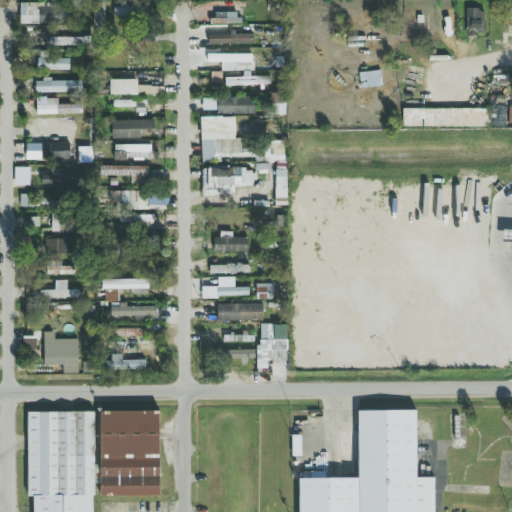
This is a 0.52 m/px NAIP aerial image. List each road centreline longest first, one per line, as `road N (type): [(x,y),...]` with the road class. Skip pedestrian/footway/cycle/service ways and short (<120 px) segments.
road 1 (residential): [(511,390),(0,395)]
road 2 (residential): [(180,9),(182,511)]
road 3 (residential): [(5,10),(6,511)]
